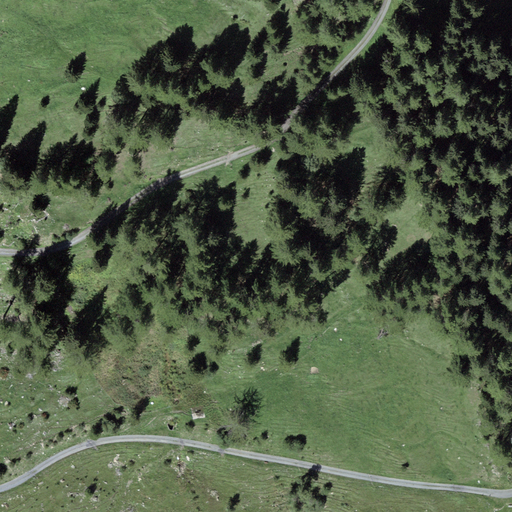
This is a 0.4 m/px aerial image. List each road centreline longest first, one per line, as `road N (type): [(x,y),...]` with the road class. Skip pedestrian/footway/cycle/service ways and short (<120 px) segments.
road 1 (track): [(0,489),(79,446),(136,437),(511,492)]
road 2 (track): [(379,0),(366,42),(262,139),(163,180),(39,252),(0,251)]
